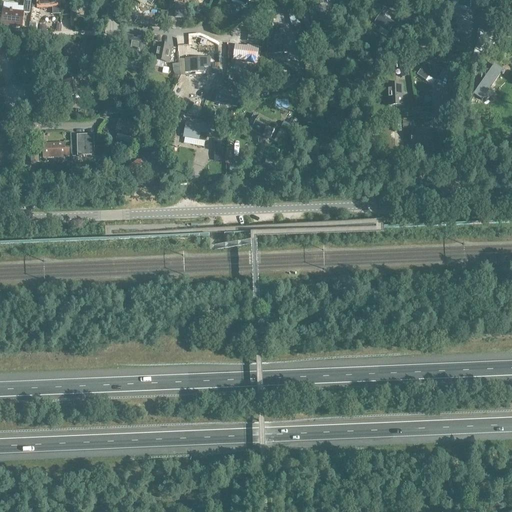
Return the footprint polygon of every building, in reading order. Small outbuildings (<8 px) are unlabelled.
[(61,15),(60,8),(61,8),(60,0),(36,0),(37,9),(52,8),(53,15),(61,15)] [(99,6),(98,0),(79,0),(80,9),(94,8),(93,6),(99,6)] [(470,12),(471,0),(452,0),(451,8),(470,12)] [(312,23),(329,20),(326,5),(309,9),(312,23)] [(20,28),(22,14),(1,12),(0,26),(20,28)] [(386,15),(382,12),(375,25),(388,34),(394,24),(384,18),(386,15)] [(30,23),(29,33),(37,34),(38,24),(30,23)] [(249,32),(248,40),(260,41),(261,33),(249,32)] [(317,32),(314,50),(330,52),(332,37),(323,36),(324,33),(317,32)] [(272,42),(267,42),(267,44),(267,54),(267,55),(288,54),(287,51),(286,33),(273,34),(273,42),(272,42)] [(124,36),(120,57),(122,58),(137,61),(138,52),(140,45),(141,40),(133,39),(133,38),(124,36)] [(184,39),(176,41),(180,58),(188,55),(184,39)] [(461,49),(460,40),(449,40),(449,50),(461,49)] [(154,43),(150,61),(152,61),(154,62),(164,64),(169,64),(172,46),(158,44),(154,43)] [(84,45),(63,46),(64,62),(85,61),(84,45)] [(235,48),(234,60),(246,61),(246,63),(257,64),(259,48),(247,47),(247,49),(235,48)] [(204,57),(187,58),(188,73),(204,72),(204,67),(211,67),(210,57),(204,57)] [(173,73),(180,72),(179,64),(172,65),(173,73)] [(375,70),(362,65),(355,83),(367,88),(375,70)] [(436,82),(443,71),(435,66),(435,67),(431,65),(428,69),(424,67),(418,75),(426,80),(428,77),(436,82)] [(401,78),(409,77),(407,66),(399,67),(401,78)] [(82,80),(63,82),(65,97),(84,95),(83,87),(89,86),(89,85),(88,79),(82,80)] [(429,81),(426,86),(433,91),(436,86),(429,81)] [(403,85),(386,86),(387,107),(404,106),(403,85)] [(199,93),(190,89),(182,106),(192,110),(199,93)] [(175,105),(180,96),(173,92),(167,100),(175,105)] [(218,92),(215,102),(237,107),(239,97),(218,92)] [(147,99),(136,105),(144,118),(155,112),(147,99)] [(253,113),(246,127),(269,139),(276,125),(253,113)] [(343,136),(348,128),(353,121),(348,118),(342,127),(333,120),(327,129),(335,135),(337,132),(343,136)] [(136,140),(139,127),(120,122),(116,134),(136,140)] [(185,127),(183,138),(206,142),(209,128),(202,126),(186,124),(185,127)] [(411,146),(431,145),(431,132),(419,133),(419,131),(410,131),(411,146)] [(23,143),(31,142),(39,141),(39,137),(36,137),(36,134),(29,134),(30,137),(23,137),(23,143)] [(86,145),(94,145),(93,137),(77,137),(78,157),(86,157),(86,145)] [(134,150),(135,144),(119,139),(117,145),(134,150)] [(214,140),(214,162),(222,162),(222,140),(214,140)] [(44,159),(69,158),(69,151),(65,151),(65,145),(43,146),(44,159)] [(2,159),(0,159),(0,181),(4,182),(3,162),(9,162),(9,150),(2,151),(2,159)] [(31,163),(39,163),(38,150),(30,151),(31,163)] [(142,157),(127,168),(132,174),(146,163),(142,157)] [(263,164),(262,172),(274,174),(275,165),(263,164)]
